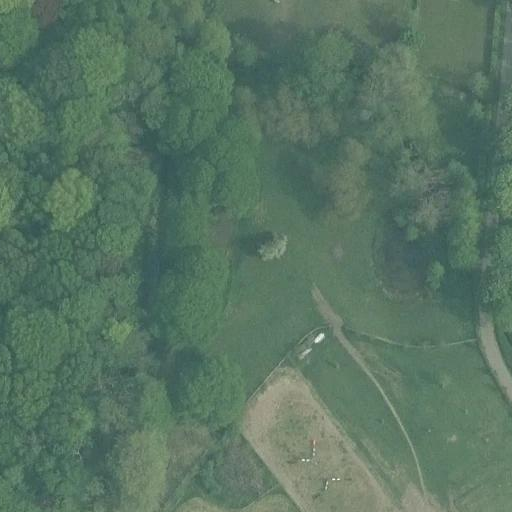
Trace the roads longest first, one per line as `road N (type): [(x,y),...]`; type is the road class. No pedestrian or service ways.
road 1 (track): [(200,0),(195,74),(112,484),(92,511)]
road 2 (unclassified): [(511,389),(485,320),(511,7)]
